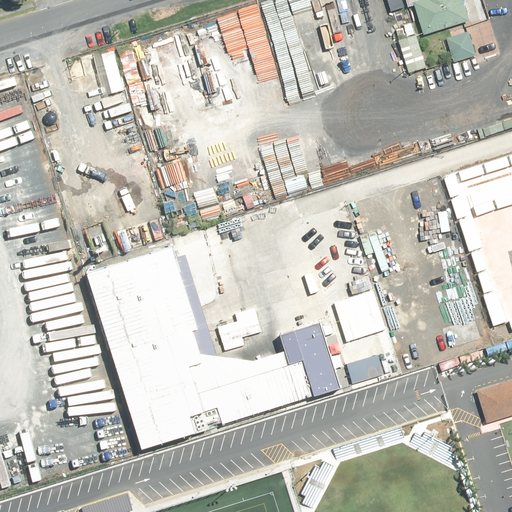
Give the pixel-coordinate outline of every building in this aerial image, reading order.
[(475,0),(410,0),(421,36),(481,18),(475,0)] [(392,27),(407,76),(424,71),(410,22),(392,27)] [(443,38),(451,65),(477,57),(469,30),(443,38)] [(114,49),(125,90),(143,85),(132,45),(114,49)] [(125,90),(114,49),(99,53),(110,94),(125,90)] [(511,117),(500,122),(503,130),(511,127),(511,117)] [(503,130),(500,122),(480,128),(483,137),(503,130)] [(250,193),(241,195),(246,210),(255,207),(250,193)] [(204,349),(172,245),(93,269),(146,444),(337,387),(317,323),(281,333),(286,349),(256,358),(204,349)] [(437,364),(440,373),(486,358),(483,349),(437,364)] [(511,381),(471,394),(481,425),(511,415),(511,381)] [(131,490),(81,506),(82,511),(113,511),(136,505),(131,490)]
